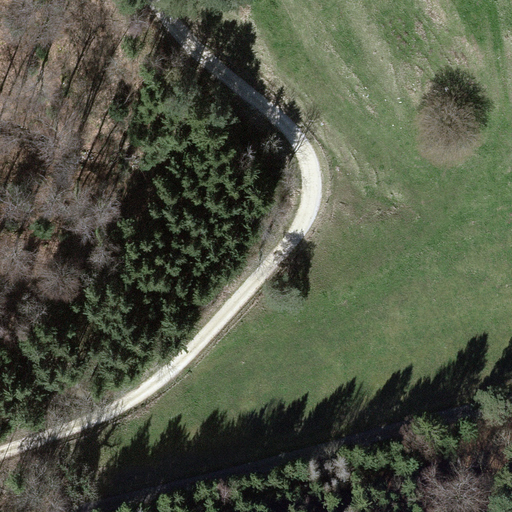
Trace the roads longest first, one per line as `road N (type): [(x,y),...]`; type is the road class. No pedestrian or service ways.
road 1 (track): [(0,453),(118,407),(154,382),(285,247),(305,214),(309,168),(296,138),(186,41),(155,0)]
road 2 (track): [(71,511),(511,398)]
